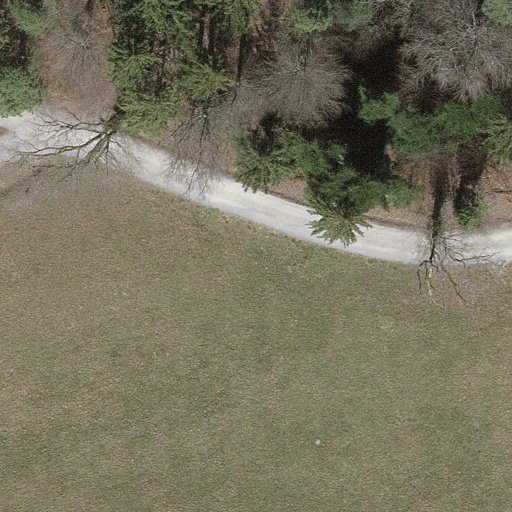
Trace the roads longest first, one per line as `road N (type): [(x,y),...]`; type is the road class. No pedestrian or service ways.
road 1 (track): [(45,126),(285,221),(490,251),(511,243)]
road 2 (track): [(254,0),(45,126)]
